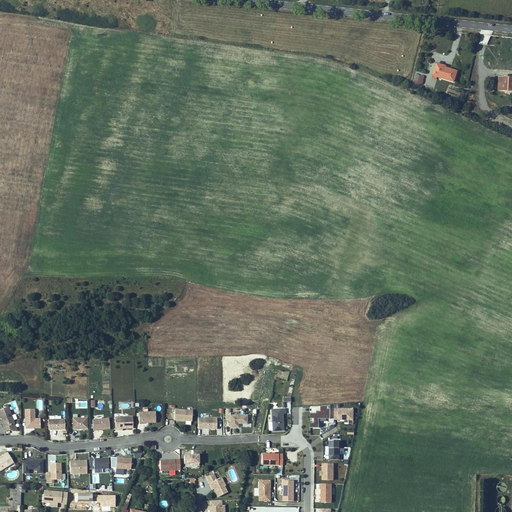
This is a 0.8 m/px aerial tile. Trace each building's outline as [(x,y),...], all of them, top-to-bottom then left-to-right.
[(443,64),(443,62),(434,60),(430,72),(451,79),(454,68),(443,64)] [(421,87),(425,76),(415,73),(412,84),(421,87)] [(496,87),(511,88),(511,75),(496,74),(496,87)] [(308,422),(308,428),(317,428),(317,418),(328,418),(328,404),(318,405),(318,410),(314,410),(314,413),(308,413),(308,418),(312,418),(312,422),(308,422)] [(0,429),(2,434),(13,429),(5,408),(0,410),(0,424),(1,429),(0,429)] [(283,408),(269,409),(271,431),(282,430),(281,413),(283,412),(283,408)] [(351,408),(332,408),(332,415),(336,415),(336,419),(351,419),(351,408)] [(191,420),(192,410),(174,409),(174,419),(191,420)] [(40,429),(39,419),(34,419),(34,410),(24,410),(25,429),(29,429),(29,428),(33,428),(34,429),(40,429)] [(155,422),(155,411),(138,412),(139,423),(155,422)] [(247,422),(247,414),(230,414),(230,412),(226,412),(226,419),(230,419),(230,426),(238,426),(238,423),(247,422)] [(133,428),(132,417),(114,417),(115,429),(122,428),(133,428)] [(109,429),(108,418),(92,420),(93,431),(109,429)] [(216,428),(216,418),(198,418),(198,428),(216,428)] [(87,429),(86,419),(70,419),(71,430),(87,429)] [(64,430),(64,420),(47,420),(47,430),(64,430)] [(329,460),(339,460),(339,441),(329,441),(329,460)] [(0,470),(13,463),(7,452),(2,456),(3,457),(0,459),(0,470)] [(184,454),(184,467),(199,467),(199,455),(184,454)] [(261,455),(261,465),(282,465),(282,455),(261,455)] [(116,456),(116,467),(131,468),(131,457),(116,456)] [(109,468),(109,458),(92,458),(92,469),(109,468)] [(181,469),(180,459),(160,460),(161,470),(181,469)] [(43,461),(23,462),(23,474),(43,473),(43,461)] [(88,474),(87,461),(70,461),(71,474),(88,474)] [(51,474),(46,474),(47,483),(54,482),(54,479),(61,479),(61,462),(51,463),(51,474)] [(322,475),(322,480),(333,480),(333,463),(322,464),(322,472),(322,475)] [(211,484),(214,490),(218,498),(227,493),(224,487),(225,486),(221,478),(216,481),(213,475),(206,478),(209,485),(211,484)] [(260,501),(270,501),(270,480),(260,481),(260,501)] [(283,502),(293,502),(293,481),(283,481),(283,502)] [(331,484),(320,484),(320,489),(321,489),(321,503),(331,502),(331,484)] [(66,496),(42,494),(41,506),(49,506),(50,506),(50,505),(57,505),(60,505),(60,507),(65,508),(66,496)] [(127,511),(131,499),(126,497),(120,511),(127,511)] [(212,511),(211,511),(222,511),(222,507),(222,501),(211,502),(211,507),(208,507),(208,511),(212,511)]
